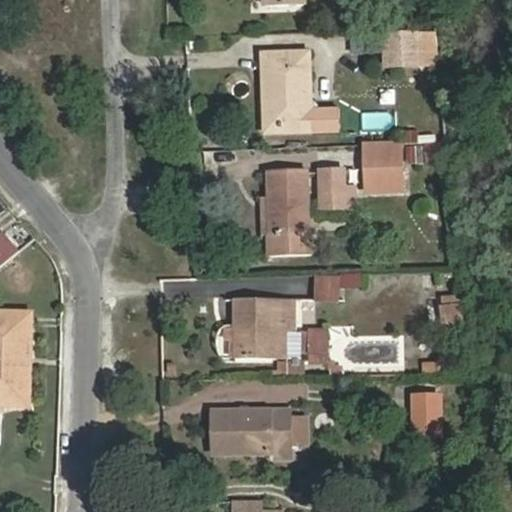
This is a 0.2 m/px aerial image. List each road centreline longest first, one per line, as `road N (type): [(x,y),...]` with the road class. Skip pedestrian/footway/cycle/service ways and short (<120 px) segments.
road 1 (residential): [(84,511),(91,261),(0,151)]
road 2 (unknown): [(119,38),(427,25)]
